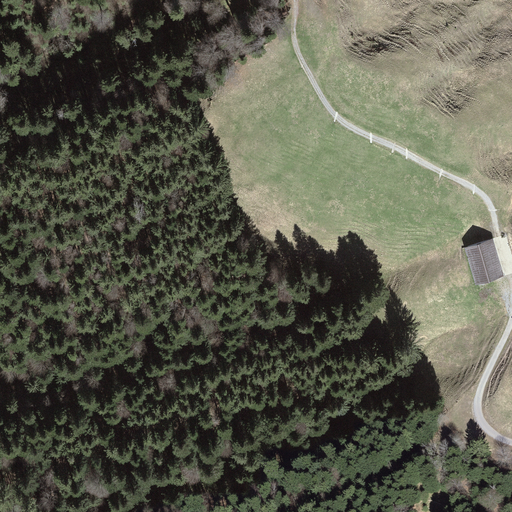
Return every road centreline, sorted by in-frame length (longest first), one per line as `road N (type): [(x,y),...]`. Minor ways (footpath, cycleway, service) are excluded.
road 1 (track): [(511,274),(486,197),(354,126),(305,74),(297,0)]
road 2 (track): [(511,441),(493,432),(480,410),(511,320)]
